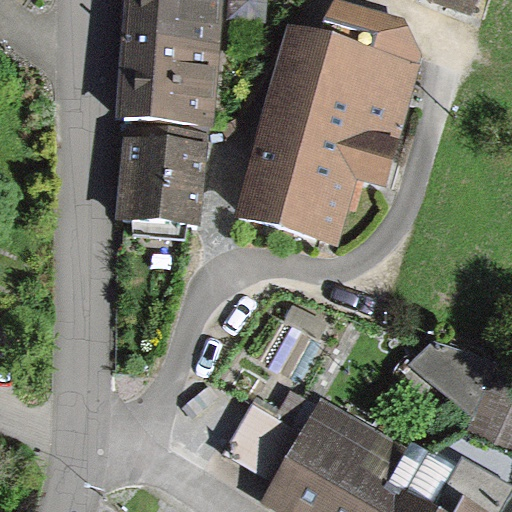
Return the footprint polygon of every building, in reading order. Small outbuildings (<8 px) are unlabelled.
[(127,0),(119,119),(215,129),(223,0),(127,0)] [(262,133),(239,219),(340,244),(357,179),(388,187),(422,54),(406,19),(336,0),(334,0),(325,34),(291,24),(262,133)] [(431,0),(472,14),(477,0),(431,0)] [(201,223),(209,133),(124,125),(123,140),(116,215),(134,217),(133,233),(185,237),(186,222),(201,223)] [(511,368),(432,343),(410,367),(474,414),(465,428),(511,446),(511,368)] [(275,481),(315,410),(289,395),(276,419),(250,405),(224,452),(275,481)] [(275,481),(261,506),(272,511),(389,511),(423,453),(322,397),(315,410),(275,481)] [(501,511),(511,493),(511,481),(462,453),(452,472),(423,453),(389,511),(501,511)]
